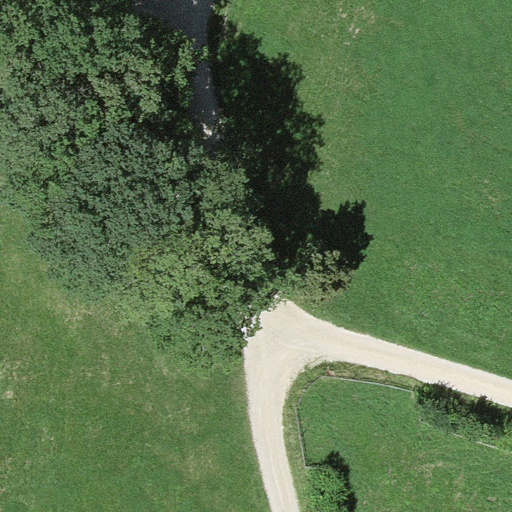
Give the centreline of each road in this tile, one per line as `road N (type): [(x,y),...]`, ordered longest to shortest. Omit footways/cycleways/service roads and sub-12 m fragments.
road 1 (track): [(511,398),(254,334),(181,1),(0,2)]
road 2 (track): [(291,511),(254,334)]
